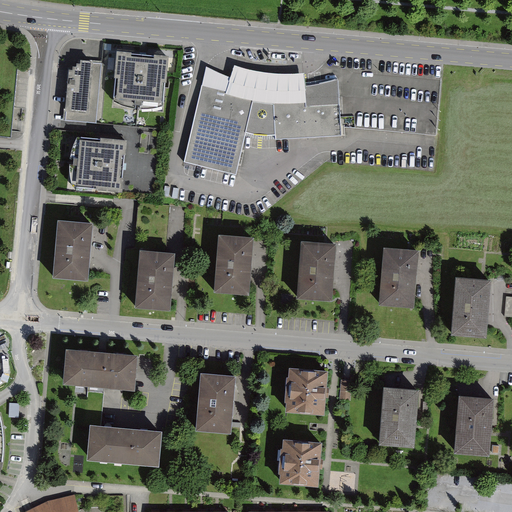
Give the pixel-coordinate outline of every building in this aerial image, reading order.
[(102,67),(65,63),(59,124),(99,128),(104,86),(111,87),(108,104),(137,114),(166,109),(173,54),(104,47),(102,67)] [(314,88),(306,89),(305,77),(300,77),(290,78),(280,78),(270,77),(259,75),(249,73),(240,71),(235,69),(231,81),(207,69),(203,87),(202,87),(184,166),(237,178),(246,136),(254,139),(261,140),(268,140),(275,139),(276,143),(342,140),(338,82),(330,84),(322,87),(314,88)] [(123,146),(74,140),(67,193),(117,199),(123,146)] [(59,219),(54,277),(88,280),(93,222),(59,219)] [(220,234),(215,292),(249,294),(254,236),(220,234)] [(303,240),(298,298),(332,301),(336,243),(303,240)] [(385,247),(380,304),(414,307),(419,249),(385,247)] [(141,250),(136,307),(170,310),(175,253),(141,250)] [(484,281),(451,278),(446,333),(479,336),(484,281)] [(137,353),(69,347),(66,382),(134,388),(137,353)] [(322,371),(283,369),(279,414),(319,416),(322,371)] [(197,429),(231,432),(236,374),(202,371),(197,429)] [(412,391),(377,388),(373,445),(407,447),(412,391)] [(488,399),(453,396),(448,454),(483,457),(488,399)] [(10,404),(11,418),(20,417),(19,404),(10,404)] [(92,422),(89,458),(158,464),(161,428),(92,422)] [(318,444),(277,440),(272,485),(312,488),(318,444)] [(50,502),(29,511),(79,511),(75,497),(50,502)]
